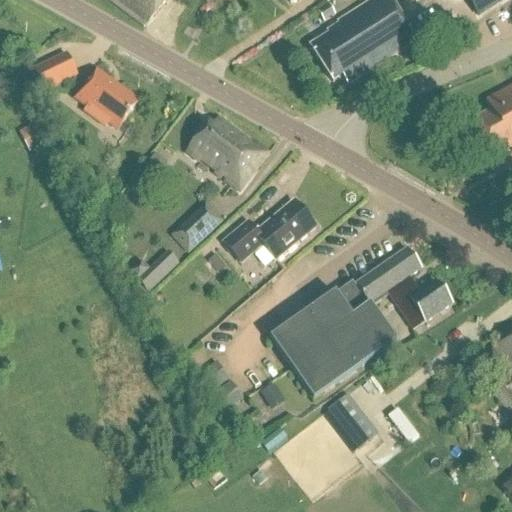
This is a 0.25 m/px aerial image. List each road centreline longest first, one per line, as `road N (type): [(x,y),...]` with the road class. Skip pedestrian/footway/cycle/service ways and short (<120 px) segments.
road 1 (tertiary): [(324,151),(53,0)]
road 2 (unclassified): [(511,45),(351,115),(324,151)]
road 3 (tertiary): [(511,262),(324,151)]
